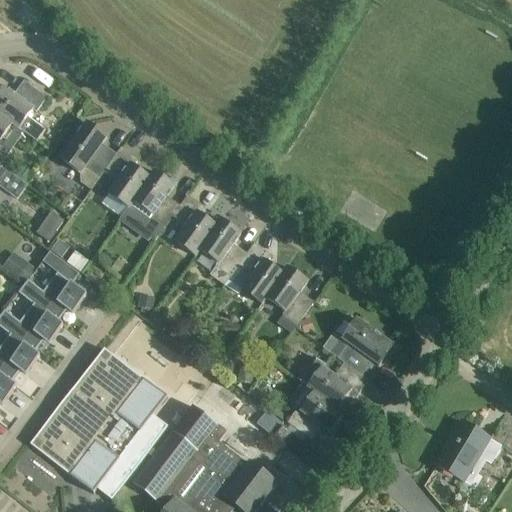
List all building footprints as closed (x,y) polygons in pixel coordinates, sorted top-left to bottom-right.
[(36,113),(47,99),(24,82),(17,93),(19,94),(16,97),(4,89),(0,94),(0,115),(12,124),(12,125),(18,130),(19,129),(26,134),(37,142),(45,130),(27,117),(32,110),(36,113)] [(1,166),(0,165),(0,150),(3,146),(0,143),(0,141),(12,125),(12,124),(0,115),(0,166),(8,172),(8,171),(1,166)] [(104,174),(117,155),(107,148),(104,151),(100,148),(107,139),(87,124),(60,160),(80,175),(80,183),(91,191),(104,174)] [(151,180),(150,179),(134,168),(139,161),(121,149),(117,155),(104,174),(117,183),(109,195),(128,209),(129,210),(134,204),(132,203),(151,180)] [(154,172),(150,179),(151,180),(132,203),(134,204),(129,210),(128,209),(119,222),(148,244),(151,240),(155,243),(165,230),(164,230),(170,221),(180,207),(170,200),(169,202),(166,199),(175,187),(154,172)] [(217,228),(216,227),(200,216),(205,209),(188,197),(180,207),(170,221),(184,231),(175,243),(196,258),(201,252),(200,251),(217,228)] [(237,269),(247,255),(237,248),(235,250),(232,247),(241,235),(221,220),(216,227),(217,228),(200,251),(201,252),(218,264),(209,276),(224,286),(230,277),(231,277),(237,269)] [(50,242),(55,234),(43,226),(37,234),(50,242)] [(70,248),(59,240),(51,250),(62,259),(70,248)] [(284,276),(283,275),(267,263),(272,257),(255,245),(247,255),(237,269),(250,279),(241,291),(262,306),(267,299),(266,299),(284,276)] [(37,270),(14,253),(4,267),(27,284),(37,270)] [(66,265),(59,274),(72,284),(79,274),(66,265)] [(313,303),(302,295),(307,288),(305,287),(308,283),(287,268),(283,275),(284,276),(266,299),(267,299),(285,312),(282,315),(297,326),(313,303)] [(44,293),(29,282),(20,294),(59,323),(67,311),(73,315),(87,297),(58,275),(44,293)] [(113,278),(103,291),(109,295),(119,283),(113,278)] [(59,323),(20,294),(19,294),(34,306),(20,324),(5,312),(0,319),(0,326),(35,353),(44,342),(49,346),(64,327),(59,323)] [(156,299),(140,296),(138,308),(154,311),(156,299)] [(170,323),(157,313),(149,324),(162,334),(170,323)] [(314,331),(311,319),(300,322),(304,334),(314,331)] [(344,364),(362,377),(370,366),(366,364),(369,360),(379,367),(394,347),(357,321),(344,340),(334,333),(323,348),(338,359),(338,360),(344,364)] [(35,353),(0,326),(0,328),(11,336),(0,350),(0,374),(11,384),(20,372),(26,376),(41,358),(35,353)] [(168,400),(105,351),(31,446),(94,495),(98,491),(112,502),(148,455),(154,459),(174,434),(154,419),(168,400)] [(334,377),(323,369),(325,366),(316,360),(315,359),(313,359),(311,360),(298,376),(298,379),(298,380),(309,388),(308,389),(314,394),(315,393),(339,409),(350,393),(357,398),(369,381),(362,377),(344,364),(334,377)] [(253,385),(255,371),(241,368),(239,382),(253,385)] [(11,384),(0,374),(0,404),(3,407),(17,388),(11,384)] [(345,414),(339,409),(315,393),(314,394),(308,389),(309,388),(298,380),(298,381),(301,383),(288,403),(297,411),(288,424),(312,442),(320,431),(318,430),(320,427),(331,434),(345,414)] [(258,383),(251,394),(260,401),(268,390),(258,383)] [(154,459),(133,485),(166,511),(164,511),(232,511),(235,508),(240,511),(255,511),(277,484),(250,463),(248,466),(219,444),(227,434),(194,408),(174,434),(154,459)] [(283,427),(286,424),(268,411),(257,425),(274,438),(283,427)] [(462,423),(435,465),(464,483),(491,440),(462,423)] [(282,445),(291,434),(283,427),(274,438),(282,445)]
